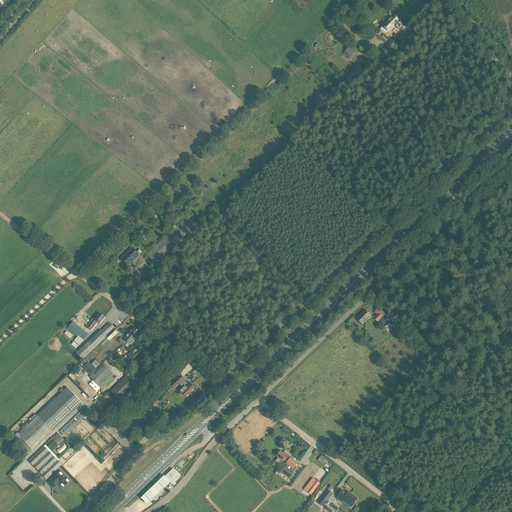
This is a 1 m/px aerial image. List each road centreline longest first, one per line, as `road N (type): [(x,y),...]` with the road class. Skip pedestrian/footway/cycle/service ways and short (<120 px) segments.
road 1 (primary): [(114,511),(511,132)]
road 2 (unclassified): [(511,105),(219,380)]
road 3 (unclassified): [(257,400),(511,158)]
road 4 (track): [(219,380),(0,214)]
road 5 (unclassified): [(86,511),(138,445),(219,380)]
road 6 (unclassified): [(385,498),(257,400)]
road 7 (unclassified): [(149,511),(257,400)]
